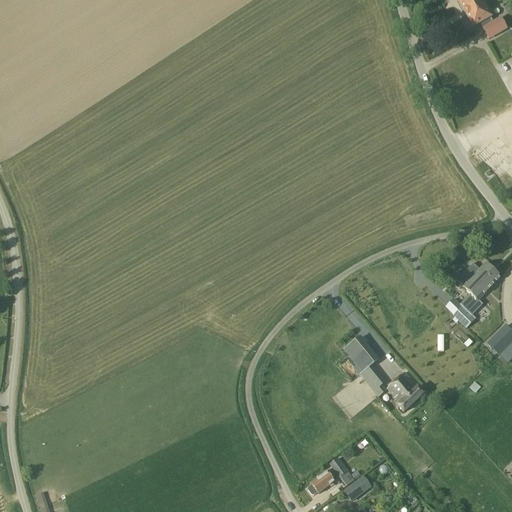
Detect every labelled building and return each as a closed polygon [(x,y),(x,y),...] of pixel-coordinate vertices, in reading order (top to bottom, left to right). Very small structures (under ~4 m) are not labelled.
[(472,28),(480,24),(482,28),(492,22),(490,18),(480,0),(456,0),(457,0),(472,28)] [(495,21),(492,23),(493,24),(492,24),(498,35),(506,30),(500,19),(495,21)] [(458,260),(452,255),(445,262),(451,268),(458,260)] [(457,282),(470,295),(493,272),(485,264),(479,271),(474,267),(469,272),(468,271),(457,282)] [(493,272),(470,295),(477,302),(467,313),(462,307),(452,316),(466,330),(487,306),(480,300),(500,279),(493,272)] [(511,334),(505,327),(488,344),(499,356),(511,342),(511,334)] [(385,385),(371,368),(379,361),(360,338),(344,351),(363,374),(358,378),(377,400),(385,393),(381,388),(385,385)] [(396,406),(403,414),(425,395),(417,386),(416,387),(405,374),(386,391),(389,393),(394,400),(398,404),(396,406)] [(329,466),(345,488),(354,481),(338,459),(329,466)] [(311,486),(312,487),(308,489),(308,491),(311,496),(314,497),(317,494),(318,495),(334,483),(327,473),(311,486)] [(371,490),(363,479),(343,494),(352,505),(371,490)] [(35,495),(40,511),(50,511),(44,492),(35,495)]
